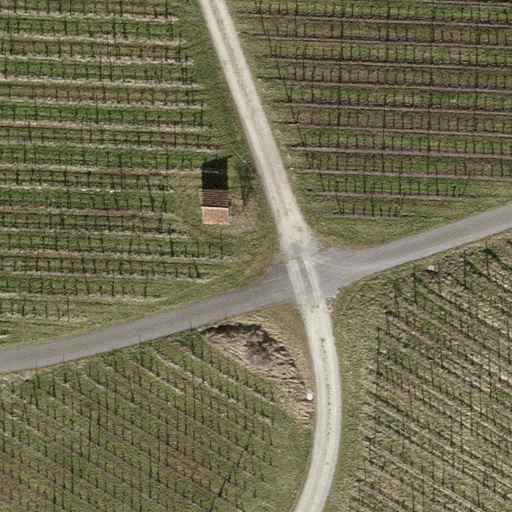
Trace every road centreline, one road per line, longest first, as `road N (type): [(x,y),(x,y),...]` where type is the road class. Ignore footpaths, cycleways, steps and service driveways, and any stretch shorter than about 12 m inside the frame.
road 1 (track): [(215,0),(312,277),(328,365),(322,481),(308,511)]
road 2 (track): [(511,211),(312,277),(86,339),(0,353)]
